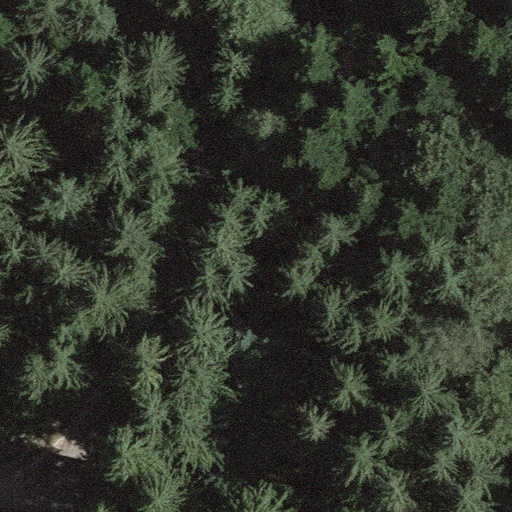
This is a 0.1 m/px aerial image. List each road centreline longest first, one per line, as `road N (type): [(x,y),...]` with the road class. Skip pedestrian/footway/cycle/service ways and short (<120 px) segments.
road 1 (track): [(91,511),(193,192),(166,59),(127,0)]
road 2 (track): [(0,493),(126,401)]
